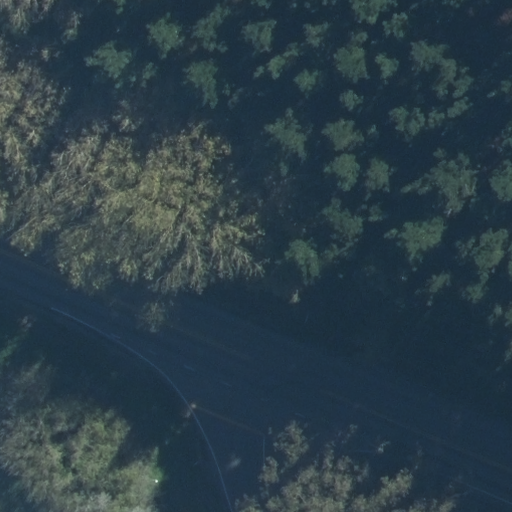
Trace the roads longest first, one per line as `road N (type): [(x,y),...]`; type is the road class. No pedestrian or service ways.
road 1 (unclassified): [(287,377),(0,253)]
road 2 (unclassified): [(511,473),(287,377)]
road 3 (residential): [(265,511),(263,435),(287,377)]
